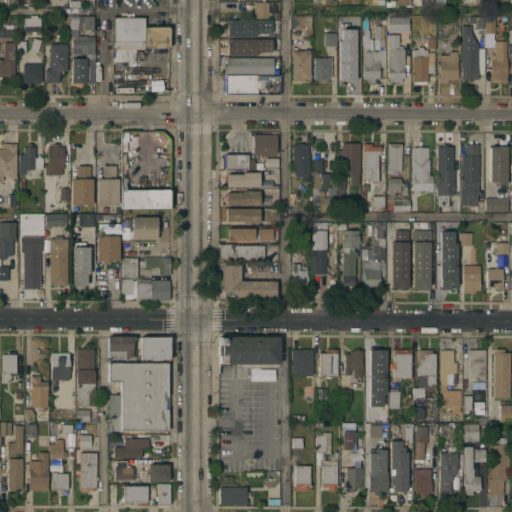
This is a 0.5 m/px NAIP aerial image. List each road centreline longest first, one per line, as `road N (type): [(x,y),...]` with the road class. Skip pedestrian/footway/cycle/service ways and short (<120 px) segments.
road 1 (secondary): [(193,0),(195,511)]
road 2 (residential): [(0,319),(511,321)]
road 3 (residential): [(511,114),(0,115)]
